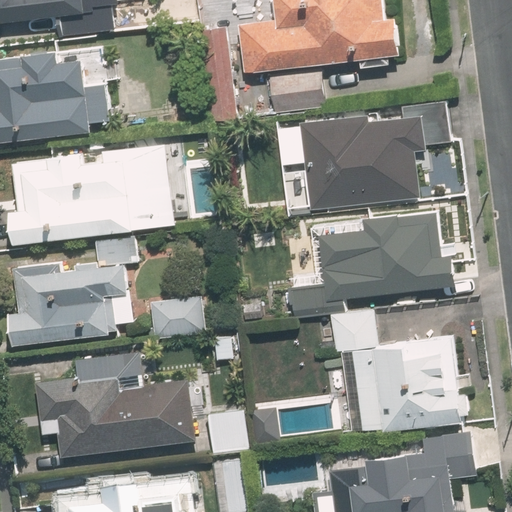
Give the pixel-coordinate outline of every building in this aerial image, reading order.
[(0,0),(0,20),(61,13),(64,33),(113,27),(109,0),(0,0)] [(280,0),(282,15),(241,20),(247,69),(363,55),(364,63),(395,60),(394,51),(406,50),(402,11),(390,12),(388,0),(280,0)] [(239,110),(229,23),(203,26),(214,113),(239,110)] [(105,42),(0,54),(0,138),(115,124),(105,42)] [(325,66),(271,72),(276,111),(329,105),(325,66)] [(373,111),(303,119),(313,206),(425,193),(420,147),(432,146),(431,142),(454,140),(450,98),(404,103),(405,112),(374,116),(373,111)] [(17,240),(172,221),(163,149),(87,158),(85,147),(15,156),(21,205),(13,205),(17,240)] [(347,295),(460,280),(457,250),(447,251),(441,207),(402,212),(402,209),(367,214),(368,224),(323,230),(329,279),(292,284),(296,316),(349,309),(347,295)] [(12,307),(16,341),(122,328),(117,290),(133,288),(130,260),(140,259),(137,233),(97,238),(100,264),(66,268),(65,258),(16,264),(22,306),(12,307)] [(279,289),(240,294),(244,324),(283,319),(279,289)] [(206,291),(153,298),(158,336),(210,329),(206,291)] [(354,432),(467,417),(456,331),(382,340),(378,306),(333,312),(338,349),(343,348),(354,432)] [(240,336),(218,335),(216,359),(238,361),(240,336)] [(64,452),(201,437),(194,375),(149,380),(146,347),(80,355),(82,372),(38,377),(43,416),(59,414),(64,452)] [(253,402),(215,409),(222,449),(260,443),(253,402)] [(428,455),(337,467),(343,511),(464,511),(464,507),(461,507),(457,474),(480,471),(474,426),(425,433),(428,455)] [(257,511),(250,458),(212,463),(218,511),(257,511)] [(197,511),(194,480),(141,486),(140,478),(107,481),(108,488),(104,489),(104,494),(61,499),(62,511),(197,511)]
